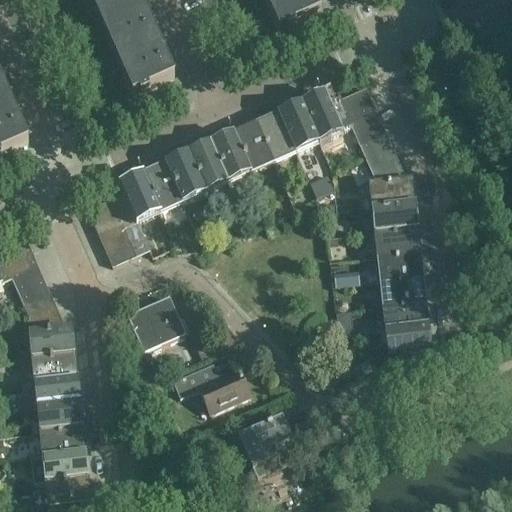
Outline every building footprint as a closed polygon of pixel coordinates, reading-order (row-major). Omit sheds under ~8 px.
[(146,17),(138,0),(88,0),(104,35),(146,17)] [(321,18),(313,0),(263,0),(279,36),(286,33),(287,36),(296,32),(294,29),(321,18)] [(175,82),(151,28),(146,17),(104,35),(133,101),(140,98),(141,101),(150,97),(148,94),(175,82)] [(29,147),(0,82),(0,163),(2,163),(0,160),(29,147)] [(371,105),(366,93),(341,104),(346,116),(371,105)] [(343,137),(330,109),(326,99),(302,109),(319,147),(343,137)] [(353,132),(351,127),(346,116),(341,104),(330,109),(343,137),(353,133),(353,132)] [(351,127),(376,116),(371,105),(346,116),(351,127)] [(319,147),(302,109),(280,119),(297,158),(319,147)] [(355,138),(381,127),(376,116),(351,127),(353,132),(353,133),(355,138)] [(297,158),(280,119),(257,129),(274,168),(297,158)] [(360,149),(386,138),(381,127),(355,138),(360,149)] [(274,168),(257,129),(234,139),(251,178),(274,168)] [(365,160),(391,149),(386,138),(360,149),(365,160)] [(251,178),(234,139),(212,149),(228,188),(251,178)] [(228,188),(212,149),(189,160),(206,198),(228,188)] [(370,171),(396,160),(391,149),(365,160),(370,171)] [(206,198),(189,160),(166,170),(183,208),(206,198)] [(375,182),(401,171),(396,160),(370,171),(375,182)] [(183,208),(166,170),(144,180),(160,218),(183,208)] [(407,184),(401,171),(375,182),(377,187),(407,184)] [(160,218),(144,180),(120,190),(124,199),(137,228),(138,228),(160,218)] [(412,184),(407,184),(377,187),(370,189),(373,214),(415,209),(412,184)] [(137,228),(124,199),(114,204),(119,216),(124,227),(126,233),(137,228)] [(119,216),(114,204),(88,215),(93,227),(119,216)] [(417,234),(415,209),(373,214),(376,239),(417,234)] [(98,238),(124,227),(119,216),(93,227),(98,238)] [(103,249),(129,238),(126,233),(124,227),(98,238),(103,249)] [(150,255),(138,228),(137,228),(126,233),(129,238),(133,249),(139,260),(150,255)] [(420,259),(417,234),(376,239),(379,263),(420,259)] [(108,260),(133,249),(129,238),(103,249),(108,260)] [(31,254),(26,242),(1,253),(6,265),(31,254)] [(139,260),(133,249),(108,260),(113,272),(139,260)] [(11,276),(6,265),(1,253),(0,253),(0,282),(2,288),(14,283),(11,276)] [(11,276),(36,265),(31,254),(6,265),(11,276)] [(423,283),(420,259),(379,263),(381,288),(423,283)] [(16,287),(41,276),(36,265),(11,276),(14,283),(16,287)] [(21,298),(45,287),(41,276),(16,287),(21,298)] [(425,308),(423,283),(381,288),(384,313),(425,308)] [(26,309),(50,298),(45,287),(21,298),(26,309)] [(31,320),(55,309),(50,298),(26,309),(31,320)] [(151,358),(186,342),(170,306),(128,324),(133,336),(131,337),(133,340),(134,339),(142,356),(132,360),(136,391),(160,380),(151,358)] [(428,333),(425,308),(384,313),(387,337),(428,333)] [(60,320),(55,309),(31,320),(35,331),(60,320)] [(67,334),(60,320),(35,331),(38,337),(67,334)] [(431,358),(428,333),(387,337),(389,363),(431,358)] [(67,334),(38,337),(32,338),(34,364),(74,360),(72,334),(67,334)] [(77,384),(74,360),(34,364),(37,389),(77,384)] [(32,362),(22,363),(23,388),(33,387),(32,362)] [(252,403),(239,377),(225,384),(222,379),(219,380),(214,370),(174,387),(181,404),(200,396),(210,421),(252,403)] [(80,409),(77,384),(37,389),(39,413),(80,409)] [(83,433),(81,423),(80,409),(39,413),(42,438),(83,433)] [(297,455),(289,438),(282,422),(238,442),(253,475),(297,455)] [(85,458),(84,447),(83,433),(42,438),(44,463),(85,458)] [(88,483),(85,459),(85,458),(44,463),(47,487),(88,483)] [(57,511),(91,508),(89,495),(88,483),(47,487),(49,511),(57,511)]
